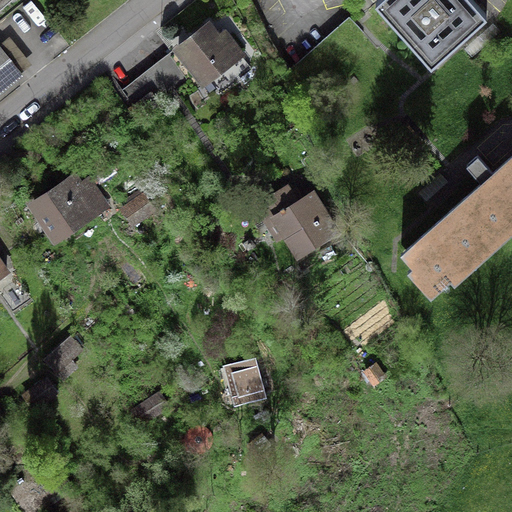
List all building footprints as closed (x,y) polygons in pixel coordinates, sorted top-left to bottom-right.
[(491,17),(476,0),(376,0),(433,66),(491,17)] [(190,29),(156,57),(186,94),(221,66),(190,29)] [(324,34),(270,78),(294,108),(349,64),(324,34)] [(5,36),(0,40),(0,87),(28,64),(5,36)] [(168,91),(146,64),(98,104),(120,131),(168,91)] [(422,298),(511,219),(511,155),(507,160),(502,154),(385,256),(422,298)] [(65,180),(11,212),(33,249),(87,216),(65,180)] [(297,199),(252,226),(278,269),(323,242),(297,199)] [(126,205),(100,220),(112,240),(138,224),(126,205)]
